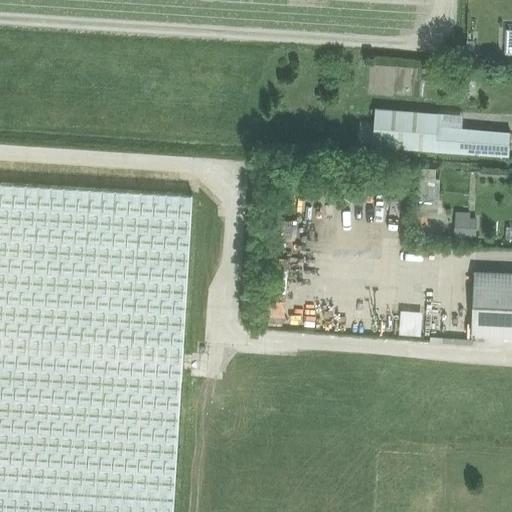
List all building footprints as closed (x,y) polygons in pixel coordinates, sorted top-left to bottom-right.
[(475,64),(460,65),(461,78),(476,77),(475,64)] [(376,106),(373,144),(508,154),(510,130),(438,125),(440,111),(376,106)] [(0,511),(171,511),(189,193),(0,182),(0,511)] [(468,220),(468,213),(456,212),(455,237),(474,238),(475,220),(468,220)] [(415,217),(415,233),(429,233),(430,222),(426,221),(426,218),(415,217)] [(468,323),(467,333),(511,335),(511,271),(476,269),(473,323),(468,323)]
